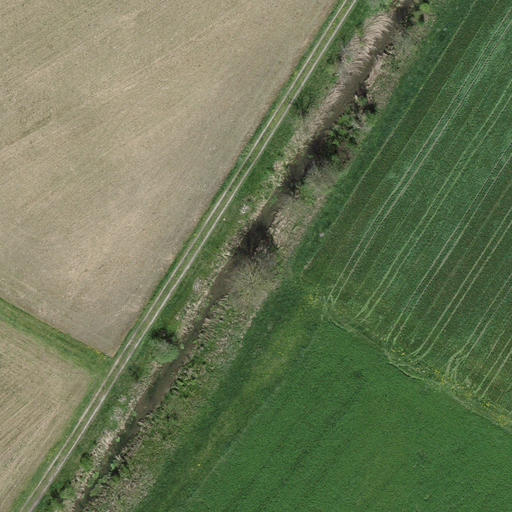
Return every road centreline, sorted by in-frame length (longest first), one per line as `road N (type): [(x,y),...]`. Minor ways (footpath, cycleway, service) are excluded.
road 1 (track): [(25,511),(215,232),(354,0)]
road 2 (track): [(333,305),(511,422)]
road 3 (track): [(118,374),(0,300)]
